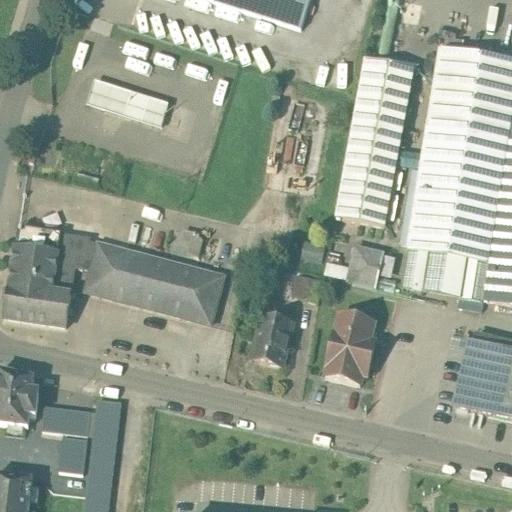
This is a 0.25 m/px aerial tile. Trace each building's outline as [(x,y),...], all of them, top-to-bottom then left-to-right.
[(310,0),(199,0),(300,33),(310,0)] [(511,129),(511,69),(439,58),(427,132),(509,145),(511,129)] [(364,64),(335,221),(335,222),(384,231),(414,73),(365,63),(365,64),(364,64)] [(88,106),(124,117),(130,98),(93,86),(88,106)] [(149,103),(130,98),(124,117),(143,123),(149,103)] [(149,103),(143,123),(161,129),(167,109),(149,103)] [(427,132),(426,132),(407,252),(427,255),(430,235),(453,239),(453,244),(470,246),(471,242),(493,246),(484,304),(511,309),(511,129),(509,145),(427,132)] [(103,158),(61,146),(55,169),(77,176),(85,178),(86,174),(97,177),(103,158)] [(77,176),(76,176),(73,187),(96,192),(99,182),(85,178),(77,176)] [(90,242),(19,231),(16,252),(15,252),(15,254),(15,255),(13,271),(12,271),(12,273),(10,290),(9,292),(10,292),(5,320),(5,322),(7,323),(7,322),(18,324),(21,325),(21,324),(32,326),(34,327),(34,326),(45,328),(48,329),(48,328),(66,331),(75,272),(84,273),(84,270),(89,246),(90,242)] [(197,237),(182,233),(180,244),(184,245),(189,252),(187,258),(198,261),(202,244),(197,237)] [(470,246),(453,244),(453,239),(430,235),(427,255),(407,252),(401,291),(484,304),(493,246),(471,242),(470,246)] [(328,245),(306,241),(301,261),(323,266),(328,245)] [(194,274),(89,246),(84,270),(92,272),(188,297),(194,274)] [(384,257),(355,250),(347,285),(376,292),(384,257)] [(188,297),(92,272),(86,296),(182,321),(188,297)] [(223,282),(194,274),(188,297),(182,321),(210,328),(223,282)] [(322,285),(309,281),(305,303),(318,306),(322,285)] [(374,328),(339,319),(325,381),(360,389),(362,380),(367,381),(375,346),(374,346),(370,345),(372,337),(374,328)] [(293,327),(261,320),(251,364),(283,371),(293,327)] [(511,357),(470,348),(455,411),(511,424),(511,357)] [(34,383),(0,375),(0,428),(28,432),(29,420),(36,421),(39,396),(32,396),(34,383)] [(46,391),(45,409),(71,411),(73,393),(46,391)] [(97,404),(84,511),(108,511),(121,407),(97,404)] [(90,417),(45,411),(42,435),(87,441),(90,417)] [(87,445),(63,442),(59,476),(83,478),(87,445)] [(28,511),(32,484),(0,479),(0,511),(28,511)]
